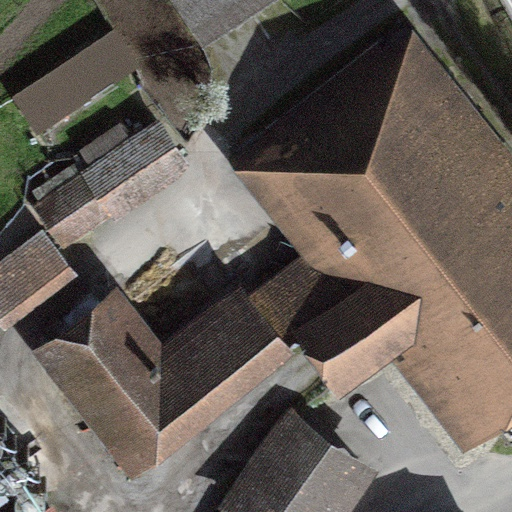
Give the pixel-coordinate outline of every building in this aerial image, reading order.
[(171,0),(198,40),(258,0),(171,0)] [(115,26),(23,79),(43,115),(135,61),(115,26)] [(472,410),(511,377),(511,196),(388,46),(239,168),(282,220),(309,198),(367,269),(330,298),(308,271),(262,308),(244,287),(160,355),(108,292),(46,342),(136,452),(294,323),(337,374),(400,323),(472,410)] [(154,125),(101,163),(124,196),(177,157),(154,125)] [(89,172),(46,202),(66,231),(109,200),(89,172)] [(38,233),(0,261),(0,310),(61,263),(38,233)] [(243,511),(327,511),(368,456),(282,395),(214,491),(243,511)] [(9,473),(14,472),(19,470),(23,465),(25,460),(26,454),(24,449),(21,444),(16,441),(11,439),(5,439),(0,440),(0,471),(3,473),(9,473)] [(21,498),(25,500),(30,500),(34,499),(39,497),(42,493),(43,489),(43,484),(42,479),(39,476),(35,473),(31,472),(26,472),(22,474),(18,477),(16,481),(15,485),(15,490),(17,494),(21,498)]
